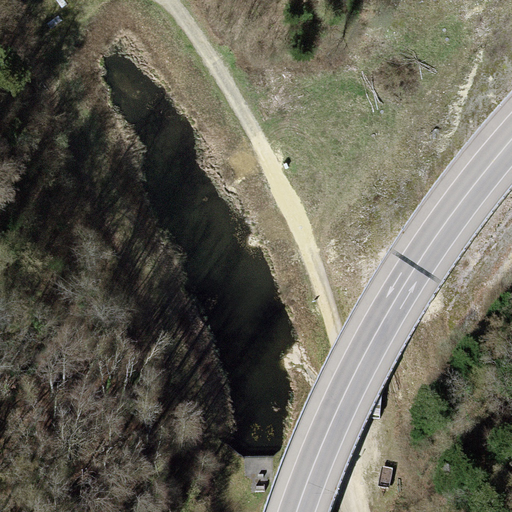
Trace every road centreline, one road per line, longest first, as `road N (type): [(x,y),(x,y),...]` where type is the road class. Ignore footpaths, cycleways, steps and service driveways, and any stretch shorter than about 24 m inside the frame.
road 1 (track): [(363,511),(334,314),(295,213),(234,98),(169,0)]
road 2 (motorway): [(511,142),(420,259),(371,342),(297,511)]
